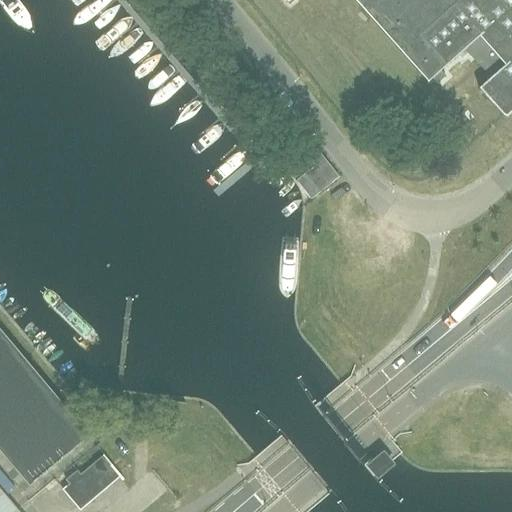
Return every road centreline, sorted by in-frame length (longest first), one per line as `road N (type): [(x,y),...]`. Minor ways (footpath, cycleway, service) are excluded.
road 1 (unclassified): [(442,212),(381,201),(211,0)]
road 2 (primary): [(234,511),(460,322)]
road 3 (unclassified): [(486,344),(282,511)]
